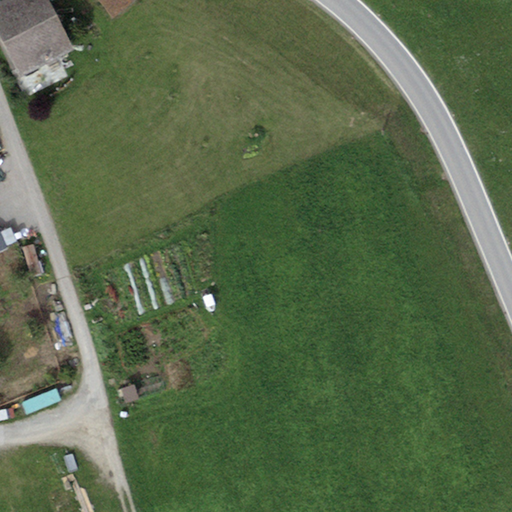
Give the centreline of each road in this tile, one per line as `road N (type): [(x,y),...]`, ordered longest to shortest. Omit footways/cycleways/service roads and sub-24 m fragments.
road 1 (tertiary): [(511,291),(430,110),(388,50),(335,0)]
road 2 (track): [(47,233),(88,348),(128,511)]
road 3 (residential): [(0,97),(47,233)]
